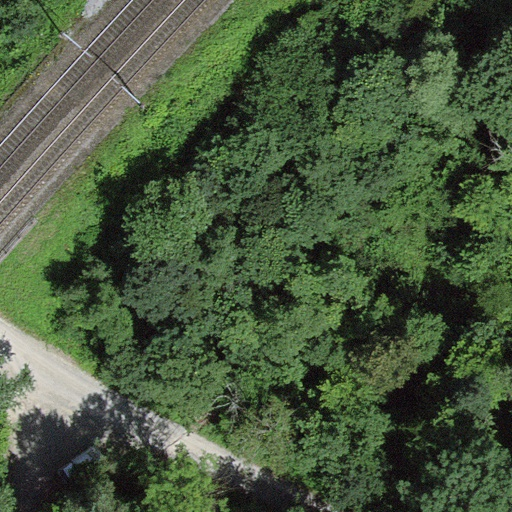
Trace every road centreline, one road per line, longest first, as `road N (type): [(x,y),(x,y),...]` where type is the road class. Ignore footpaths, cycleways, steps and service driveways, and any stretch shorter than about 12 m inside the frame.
road 1 (track): [(300,511),(57,373),(0,324)]
road 2 (track): [(57,373),(15,511)]
